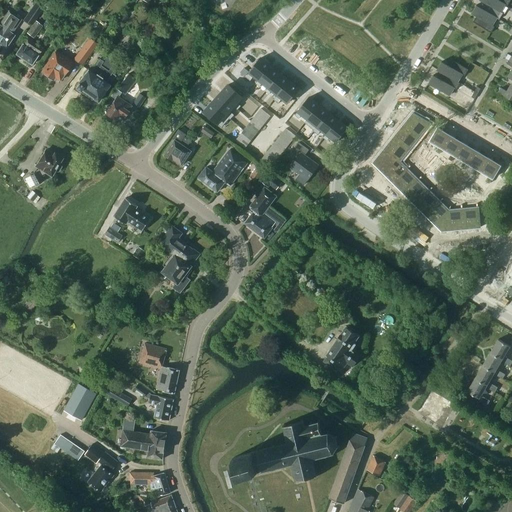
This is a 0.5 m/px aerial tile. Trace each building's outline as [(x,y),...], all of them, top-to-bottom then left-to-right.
[(480,0),(484,2),(482,6),(481,7),(497,17),(496,18),(499,19),(503,13),(500,11),(505,4),(499,0),(480,0)] [(23,19),(31,25),(43,7),(35,1),(23,19)] [(497,17),(481,7),(477,5),(471,13),(476,16),(472,21),(491,33),(495,27),(492,25),(496,18),(497,17)] [(0,43),(5,47),(13,35),(11,33),(20,19),(8,11),(0,22),(0,43)] [(127,17),(123,14),(119,20),(123,23),(127,17)] [(74,23),(78,26),(83,19),(79,16),(74,23)] [(43,25),(47,28),(51,22),(46,19),(43,25)] [(41,27),(35,22),(27,32),(33,37),(41,27)] [(30,64),(41,48),(32,41),(32,40),(30,39),(26,36),(14,53),(30,64)] [(89,38),(73,59),(82,66),(98,44),(89,38)] [(72,63),(55,51),(41,72),(53,80),(54,78),(59,81),(72,63)] [(114,61),(113,61),(113,60),(113,59),(112,59),(112,58),(111,57),(110,57),(109,57),(108,57),(107,57),(106,57),(105,58),(103,61),(102,61),(100,59),(95,66),(90,73),(86,70),(73,89),(78,92),(78,91),(92,100),(92,99),(97,102),(115,75),(111,72),(114,69),(112,67),(114,64),(114,63),(114,62),(114,61)] [(259,80),(270,65),(261,58),(246,77),(250,80),(254,76),(259,80)] [(441,72),(457,82),(457,81),(462,74),(465,76),(469,70),(450,58),(446,64),(442,61),(437,69),(441,72)] [(268,87),(280,73),(270,65),(259,80),(256,84),(260,87),(263,83),(268,87)] [(434,75),(428,83),(449,95),(454,87),(456,89),(460,83),(457,81),(457,82),(441,72),(438,77),(434,75)] [(278,95),(289,80),(280,73),(268,87),(265,91),(269,94),(272,90),(278,95)] [(130,82),(125,78),(117,89),(121,92),(121,93),(130,82)] [(299,88),(289,80),(278,95),(274,99),(278,103),(282,98),(288,103),(299,88)] [(229,84),(220,94),(234,106),(238,110),(241,106),(237,102),(243,97),(229,84)] [(511,99),(511,86),(507,91),(502,88),(499,92),(511,99)] [(106,107),(103,110),(105,113),(104,113),(106,114),(107,116),(109,118),(111,118),(112,118),(119,123),(131,106),(118,97),(121,93),(121,92),(117,89),(116,88),(111,96),(114,98),(109,106),(106,107)] [(133,102),(139,106),(146,97),(139,92),(133,102)] [(230,111),(234,106),(220,94),(212,103),(229,118),(230,119),(234,115),(230,111)] [(307,119),(319,104),(310,97),(295,115),(299,118),(302,115),(307,119)] [(221,127),(229,118),(212,103),(204,112),(221,127)] [(314,130),(328,112),(319,104),(307,119),(305,122),(314,130)] [(258,113),(267,121),(271,116),(262,109),(258,113)] [(326,133),(338,119),(328,112),(314,130),(313,131),(318,135),(322,130),(326,133)] [(264,125),(267,121),(258,113),(254,118),(264,125)] [(411,118),(404,126),(419,137),(430,123),(415,115),(415,114),(413,113),(410,117),(411,118)] [(260,130),(264,125),(254,118),(251,123),(260,130)] [(348,127),(338,119),(326,133),(323,138),(327,141),(330,137),(337,141),(348,127)] [(256,135),(260,130),(251,123),(247,127),(256,135)] [(401,130),(395,137),(410,149),(418,139),(419,137),(404,126),(404,125),(400,129),(401,130)] [(211,138),(215,133),(205,126),(201,132),(211,138)] [(253,139),(256,135),(247,127),(243,132),(253,139)] [(430,140),(430,141),(439,146),(443,149),(450,136),(438,128),(430,140)] [(283,133),(293,141),(296,137),(286,129),(283,133)] [(191,142),(185,138),(187,136),(179,131),(173,140),(175,141),(165,156),(173,161),(173,160),(182,166),(192,152),(187,149),(191,142)] [(249,144),(253,139),(243,132),(240,137),(249,144)] [(289,146),(293,141),(283,133),(279,138),(289,146)] [(450,136),(443,149),(451,154),(455,156),(463,143),(450,136)] [(245,149),(249,144),(240,137),(236,141),(245,149)] [(391,142),(385,149),(400,161),(401,160),(410,149),(395,137),(394,137),(390,141),(391,142)] [(285,151),(289,146),(279,138),(275,143),(285,151)] [(282,155),(285,151),(275,143),(272,147),(282,155)] [(308,181),(319,167),(305,157),(309,151),(299,143),(292,153),(299,158),(291,169),(299,175),(296,179),(304,185),(307,180),(308,181)] [(463,143),(455,156),(464,161),(467,163),(475,150),(463,143)] [(278,160),(282,155),(272,147),(268,152),(278,160)] [(62,158),(48,149),(47,151),(46,150),(35,166),(39,168),(37,171),(30,175),(35,185),(42,181),(39,176),(46,172),(51,175),(54,170),(56,172),(59,171),(62,167),(61,164),(59,162),(62,158)] [(382,154),(378,163),(386,171),(395,171),(401,166),(404,165),(403,164),(400,161),(385,149),(384,149),(381,153),(382,154)] [(475,150),(467,163),(476,169),(480,171),(488,158),(475,150)] [(236,152),(234,155),(230,151),(213,173),(207,168),(199,178),(217,192),(225,183),(230,186),(247,164),(236,156),(238,153),(236,152)] [(274,165),(278,160),(268,152),(264,157),(274,165)] [(270,169),(274,165),(264,157),(261,161),(270,169)] [(488,158),(480,171),(488,176),(493,178),(493,179),(501,166),(488,158)] [(263,168),(256,176),(260,179),(267,171),(263,168)] [(407,168),(393,182),(397,186),(398,185),(404,192),(418,179),(407,168)] [(277,189),(282,182),(268,172),(262,181),(269,187),(271,185),(277,189)] [(404,192),(404,193),(408,197),(408,196),(415,203),(429,190),(418,179),(404,192)] [(268,216),(267,217),(263,214),(264,213),(269,207),(276,197),(265,189),(250,208),(256,212),(254,215),(253,214),(245,224),(265,238),(272,229),(272,228),(273,227),(272,227),(276,222),(268,216)] [(415,203),(414,204),(418,208),(419,207),(426,214),(440,200),(429,190),(415,203)] [(32,191),(28,197),(35,203),(40,197),(32,191)] [(128,222),(143,232),(151,219),(136,209),(138,206),(126,199),(114,217),(126,225),(128,222)] [(426,214),(425,215),(429,219),(430,218),(437,224),(436,225),(442,231),(449,210),(440,200),(426,214)] [(269,207),(264,213),(276,222),(273,227),(272,229),(278,232),(287,220),(269,207)] [(478,207),(463,209),(465,228),(475,227),(475,228),(480,227),(478,207)] [(449,210),(442,231),(449,230),(449,229),(459,228),(459,229),(465,229),(465,228),(463,209),(449,210)] [(105,234),(118,243),(123,235),(110,227),(105,234)] [(172,279),(177,282),(172,288),(180,294),(190,281),(187,278),(193,271),(190,269),(193,265),(192,264),(199,254),(178,239),(181,234),(173,228),(161,244),(172,253),(163,265),(167,268),(163,273),(172,279)] [(139,259),(145,251),(139,247),(138,248),(137,248),(134,253),(135,254),(134,255),(139,259)] [(511,253),(503,272),(511,276),(511,253)] [(42,293),(36,289),(25,306),(31,310),(42,293)] [(347,363),(354,367),(362,356),(352,349),(356,345),(356,342),(360,336),(355,332),(356,331),(350,326),(349,328),(348,327),(342,335),(341,335),(338,339),(339,339),(328,355),(328,356),(324,362),(331,367),(335,361),(344,367),(347,363)] [(502,359),(501,360),(510,366),(511,362),(511,360),(504,356),(510,346),(498,339),(490,352),(502,359)] [(168,349),(160,347),(146,344),(140,363),(162,369),(157,389),(174,393),(180,371),(162,366),(168,349)] [(496,369),(501,360),(502,359),(490,352),(483,365),(494,372),(493,374),(502,379),(505,374),(496,369)] [(487,385),(486,387),(495,392),(497,387),(488,382),(493,374),(494,372),(483,365),(475,378),(487,385)] [(481,395),(486,387),(487,385),(475,378),(467,391),(478,398),(477,400),(486,405),(489,400),(481,395)] [(79,383),(64,410),(70,413),(82,420),(97,393),(86,387),(79,383)] [(132,399),(114,388),(106,383),(102,390),(128,406),(132,399)] [(174,398),(152,393),(152,392),(139,383),(134,390),(144,397),(145,396),(148,398),(151,399),(150,403),(157,404),(155,416),(169,419),(174,398)] [(361,385),(357,390),(362,394),(366,388),(361,385)] [(167,433),(160,432),(152,431),(151,434),(134,431),(136,419),(125,418),(121,446),(149,450),(148,457),(163,459),(167,433)] [(315,478),(317,478),(316,476),(317,476),(317,475),(313,460),(324,457),(324,458),(326,457),(326,456),(331,455),(332,456),(334,455),(333,454),(337,447),(338,448),(339,447),(337,446),(336,439),(337,437),(336,436),(335,438),(329,434),(329,432),(327,432),(327,434),(322,434),(320,424),(321,422),(319,421),(318,423),(312,425),(312,423),(310,423),(310,425),(305,426),(304,422),(303,422),(302,421),(301,421),(301,422),(286,426),(285,425),(283,425),(284,427),(282,428),(282,429),(283,429),(287,442),(274,446),(274,444),(271,444),(272,447),(258,451),(258,449),(257,450),(257,451),(253,452),(252,452),(238,456),(237,453),(233,454),(234,458),(232,458),(232,459),(230,460),(231,465),(234,464),(236,473),(234,473),(235,478),(238,478),(238,479),(240,478),(241,481),(245,480),(244,477),(249,475),(259,472),(259,473),(262,472),(263,473),(264,473),(264,472),(278,468),(279,470),(281,470),(280,468),(292,464),(294,471),(291,471),(292,473),(294,473),(296,479),(293,480),(294,482),(297,481),(297,484),(299,483),(299,481),(307,479),(314,476),(315,478)] [(55,443),(79,459),(85,450),(68,439),(61,434),(55,443)] [(330,497),(344,503),(367,440),(353,435),(330,497)] [(93,444),(91,447),(86,453),(98,462),(99,460),(103,463),(90,480),(102,490),(115,474),(111,471),(118,462),(105,452),(104,453),(93,444)] [(367,469),(380,475),(386,462),(373,456),(367,469)] [(391,481),(397,484),(403,474),(397,470),(391,481)] [(154,489),(157,497),(171,492),(164,473),(155,476),(154,473),(130,472),(131,484),(137,484),(150,485),(152,489),(154,489)] [(424,491),(414,484),(411,489),(421,496),(424,491)] [(368,511),(367,511),(374,498),(359,490),(348,511),(368,511)] [(400,508),(409,496),(402,491),(393,503),(394,503),(400,508)] [(131,496),(135,509),(150,503),(148,496),(137,494),(131,496)] [(154,511),(178,511),(172,495),(151,503),(154,511)] [(409,496),(400,508),(400,509),(404,511),(410,511),(418,501),(409,496)]
